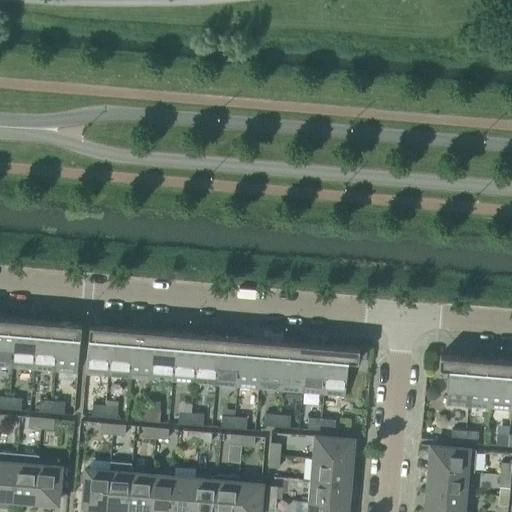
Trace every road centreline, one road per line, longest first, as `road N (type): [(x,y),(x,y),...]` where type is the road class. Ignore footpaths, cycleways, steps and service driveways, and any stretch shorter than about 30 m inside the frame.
road 1 (tertiary): [(23,128),(111,156),(511,191)]
road 2 (tertiary): [(511,148),(119,115),(23,128)]
road 3 (residential): [(0,280),(404,318)]
road 4 (residential): [(386,511),(404,318)]
